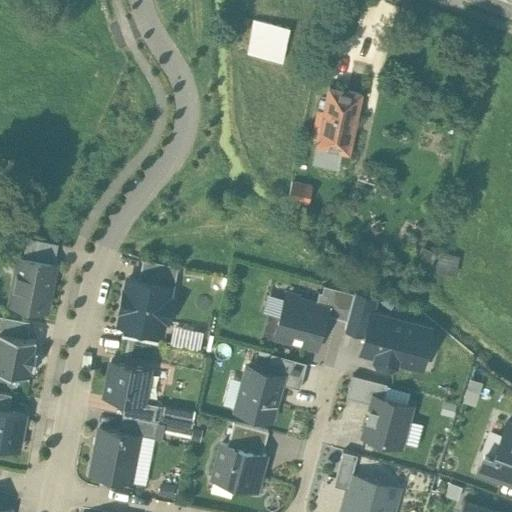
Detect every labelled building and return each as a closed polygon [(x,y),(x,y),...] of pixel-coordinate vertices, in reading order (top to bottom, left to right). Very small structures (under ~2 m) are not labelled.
[(268,22),(252,18),(244,52),(260,55),(268,22)] [(289,27),(268,22),(260,55),(281,60),(289,27)] [(361,93),(329,86),(317,145),(349,152),(361,93)] [(311,185),(291,181),(288,199),(307,203),(311,185)] [(54,262),(21,256),(17,272),(17,273),(14,275),(13,283),(15,286),(14,286),(17,291),(15,305),(45,310),(54,262)] [(178,265),(143,258),(139,278),(170,284),(174,285),(178,265)] [(139,278),(129,276),(126,289),(125,289),(120,310),(122,310),(120,323),(161,331),(164,319),(168,320),(172,297),(168,296),(170,284),(139,278)] [(354,292),(324,284),(322,291),(319,291),(315,305),(327,308),(326,314),(347,320),(354,292)] [(345,327),(366,333),(371,312),(373,313),(376,301),(354,292),(347,320),(345,327)] [(315,305),(284,297),(275,332),(288,336),(287,339),(317,347),(326,314),(327,308),(315,305)] [(366,333),(362,349),(375,353),(374,357),(377,363),(390,366),(397,363),(398,359),(411,363),(415,347),(421,348),(426,346),(430,332),(427,327),(373,313),(371,312),(366,333)] [(31,320),(0,314),(0,331),(28,337),(31,320)] [(173,323),(170,340),(199,345),(202,328),(173,323)] [(28,337),(0,331),(0,369),(29,376),(31,367),(34,368),(37,350),(34,349),(36,338),(28,337)] [(307,361),(272,352),(267,369),(283,374),(281,382),(300,388),(307,361)] [(111,360),(104,395),(125,399),(144,403),(144,401),(150,367),(111,360)] [(248,364),(236,409),(271,418),(281,382),(283,374),(267,369),(248,364)] [(387,383),(352,374),(346,397),(371,404),(373,394),(384,397),(387,383)] [(475,398),(481,379),(470,375),(463,394),(475,398)] [(11,393),(0,391),(0,407),(8,409),(11,393)] [(384,397),(373,394),(371,404),(363,435),(401,445),(412,404),(384,397)] [(144,403),(125,399),(123,415),(158,421),(161,404),(144,401),(144,403)] [(8,409),(0,407),(0,446),(3,445),(18,448),(25,413),(8,409)] [(158,421),(123,415),(120,429),(140,433),(140,434),(155,437),(158,421)] [(511,421),(507,420),(494,457),(484,453),(478,470),(511,482),(511,480),(511,421)] [(268,430),(233,421),(227,444),(262,453),(268,430)] [(120,429),(100,426),(90,474),(131,482),(140,434),(140,433),(120,429)] [(222,442),(212,477),(257,489),(266,454),(262,453),(227,444),(222,442)] [(397,490),(394,484),(351,472),(340,511),(386,511),(389,503),(389,502),(390,500),(395,497),(397,490)] [(504,511),(505,511),(466,498),(466,502),(466,498),(464,497),(458,511),(504,511)]
